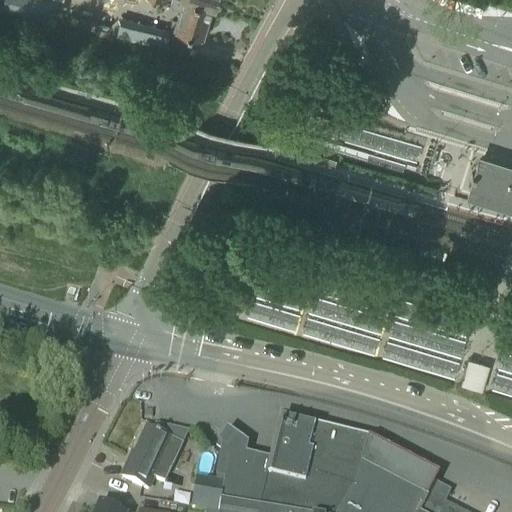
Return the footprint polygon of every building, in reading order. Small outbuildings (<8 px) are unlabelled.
[(45,15),(49,1),(46,0),(2,0),(2,2),(1,6),(44,18),(45,15)] [(189,0),(171,0),(169,6),(180,10),(173,31),(176,32),(176,33),(183,35),(183,34),(201,39),(210,7),(189,0)] [(140,24),(120,18),(116,34),(136,40),(142,42),(148,43),(152,27),(140,24)] [(301,137),(397,162),(401,146),(333,129),(334,125),(306,118),(301,137)] [(414,165),(434,172),(443,145),(422,138),(414,165)] [(469,191),(505,202),(511,204),(511,174),(478,164),(469,191)] [(382,303),(373,355),(436,365),(445,313),(382,303)] [(488,364),(466,358),(461,377),(458,385),(481,391),(483,384),(488,364)] [(0,410),(9,388),(0,384),(0,410)] [(356,482),(360,467),(366,441),(313,428),(313,429),(280,421),(269,464),(244,457),(247,447),(235,440),(226,453),(219,452),(214,482),(223,483),(222,486),(211,484),(205,511),(208,511),(347,511),(341,508),(355,484),(356,482)] [(132,456),(121,479),(146,491),(151,480),(163,486),(181,447),(170,442),(169,442),(146,431),(134,456),(132,456)] [(420,511),(426,501),(360,467),(356,482),(363,486),(349,511),(420,511)] [(194,481),(189,509),(205,511),(211,484),(194,481)] [(355,484),(341,508),(347,511),(349,511),(363,486),(356,482),(355,484)] [(453,511),(442,506),(449,494),(434,486),(426,501),(420,511),(453,511)]
